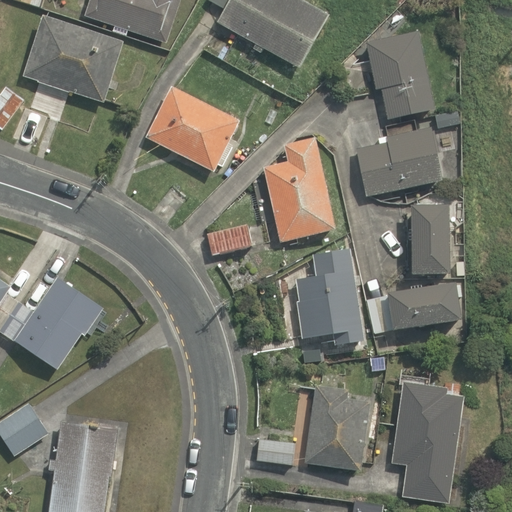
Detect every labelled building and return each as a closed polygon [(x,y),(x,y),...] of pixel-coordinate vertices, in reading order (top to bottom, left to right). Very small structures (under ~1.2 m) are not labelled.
[(176,0),(88,0),(84,16),(165,39),(176,0)] [(300,0),(210,0),(224,7),(214,26),(297,68),(325,12),(300,0)] [(121,39),(41,13),(20,78),(101,103),(121,39)] [(428,109),(412,29),(375,37),(375,41),(362,43),(372,91),(380,90),(385,118),(428,109)] [(362,78),(360,67),(340,70),(345,98),(369,94),(366,77),(362,78)] [(0,88),(0,127),(1,129),(23,101),(3,84),(0,88)] [(236,118),(169,85),(143,137),(210,171),(236,118)] [(439,184),(430,135),(429,128),(387,136),(388,142),(355,149),(364,198),(439,184)] [(314,139),(277,146),(279,160),(263,163),(277,239),(331,230),(314,139)] [(446,202),(412,200),(408,269),(442,271),(446,202)] [(244,224),(206,233),(211,255),(250,246),(244,224)] [(345,245),(310,250),(313,274),(291,277),(301,349),(358,341),(345,245)] [(0,292),(9,277),(0,272),(0,292)] [(77,334),(81,336),(101,307),(57,276),(14,338),(54,366),(77,334)] [(454,280),(387,289),(391,321),(458,312),(454,280)] [(445,504),(458,384),(402,378),(393,463),(406,464),(402,499),(445,504)] [(300,381),(294,443),(303,444),(302,463),(357,468),(364,386),(300,381)] [(30,402),(0,421),(0,435),(12,455),(49,432),(30,402)] [(104,511),(116,423),(60,416),(47,511),(104,511)] [(292,439),(253,435),(251,459),(289,463),(292,439)]
